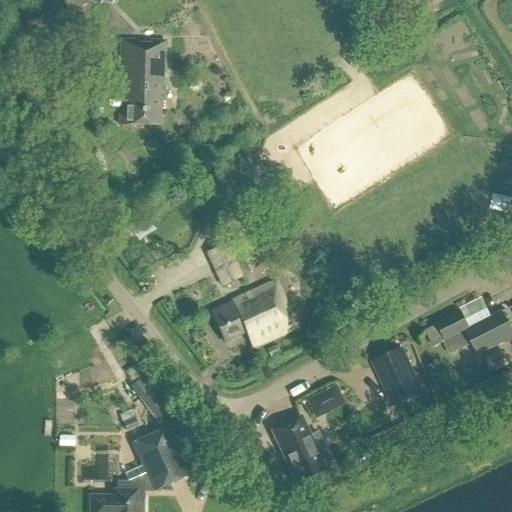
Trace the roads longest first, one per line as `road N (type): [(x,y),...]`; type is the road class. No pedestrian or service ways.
road 1 (unclassified): [(219,424),(0,150)]
road 2 (unclassified): [(219,424),(511,256)]
road 3 (track): [(327,511),(511,429)]
